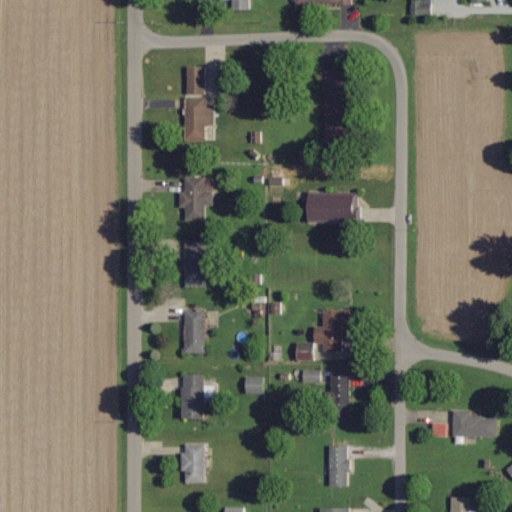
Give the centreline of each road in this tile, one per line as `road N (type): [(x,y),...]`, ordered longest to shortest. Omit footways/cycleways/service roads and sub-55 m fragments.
road 1 (residential): [(396,511),(400,71),(379,41),(310,33),(137,46)]
road 2 (residential): [(133,511),(135,0)]
